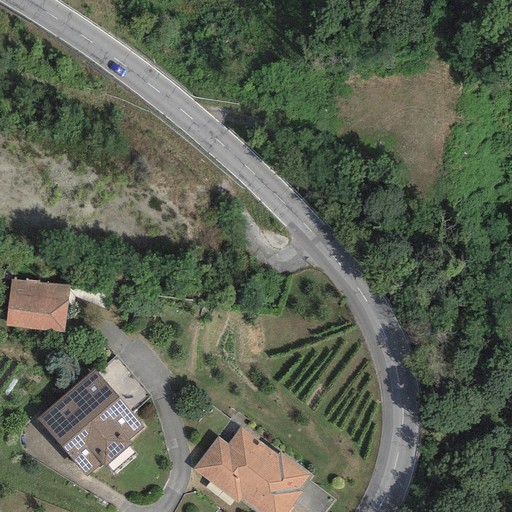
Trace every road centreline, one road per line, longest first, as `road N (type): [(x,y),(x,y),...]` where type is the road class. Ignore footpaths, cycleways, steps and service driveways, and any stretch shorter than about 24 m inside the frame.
road 1 (tertiary): [(375,511),(392,487),(401,448),(400,399),(391,352),(369,305),(264,185),(104,49),(23,0)]
road 2 (track): [(320,243),(287,256),(256,248),(222,187),(150,122),(0,79)]
road 3 (track): [(179,114),(248,118),(346,159),(405,159),(429,123)]
